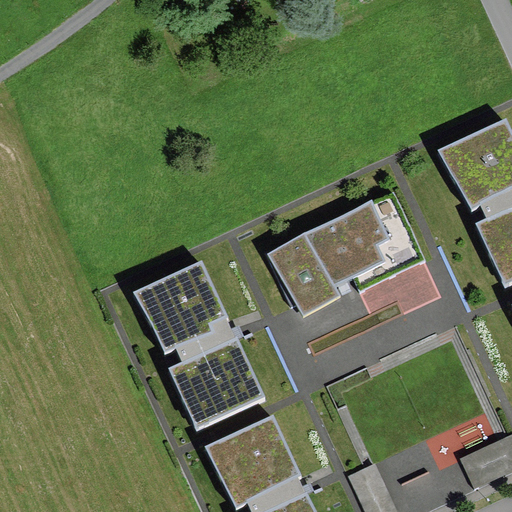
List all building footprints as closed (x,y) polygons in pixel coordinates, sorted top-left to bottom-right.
[(481,210),(487,223),(472,229),(501,291),(511,285),(511,132),(506,121),(437,153),(467,217),(481,210)] [(304,319),(340,298),(333,287),(352,279),(358,292),(425,262),(394,193),(302,235),(266,257),(304,319)] [(196,432),(264,401),(201,265),(133,296),(151,328),(164,357),(175,352),(182,366),(169,373),(196,432)] [(314,511),(298,480),(301,479),(273,419),(205,451),(236,511),(247,506),(249,511),(314,511)] [(511,474),(511,434),(459,460),(474,492),(511,474)] [(398,511),(375,463),(364,468),(385,511),(398,511)] [(385,511),(364,468),(346,477),(363,511),(385,511)]
